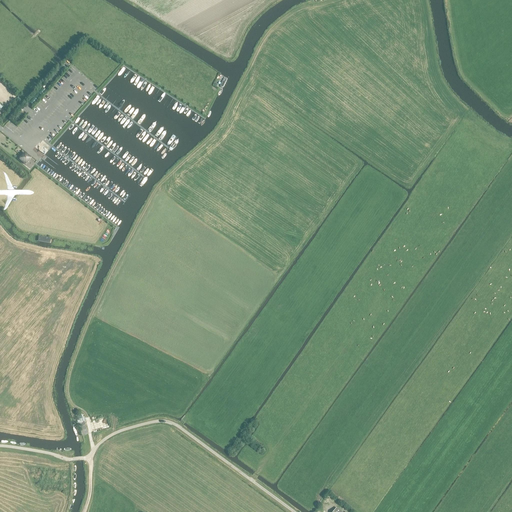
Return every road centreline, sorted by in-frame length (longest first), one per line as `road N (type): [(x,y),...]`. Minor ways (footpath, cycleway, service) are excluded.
road 1 (track): [(86,417),(69,397),(69,376),(110,276),(161,181),(206,141)]
road 2 (unclassified): [(294,511),(166,421),(111,435),(84,458)]
road 3 (track): [(326,0),(288,16),(264,39),(206,141)]
road 4 (track): [(511,141),(443,81),(427,0)]
